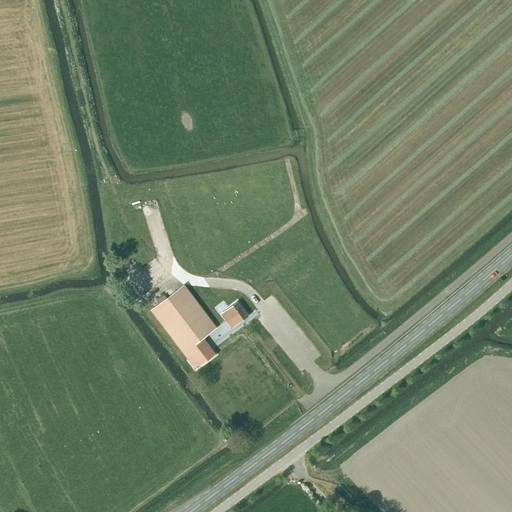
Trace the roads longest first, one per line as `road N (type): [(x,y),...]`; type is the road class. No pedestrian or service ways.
road 1 (primary): [(189,511),(511,254)]
road 2 (unclassified): [(217,511),(511,282)]
road 3 (unclassified): [(511,235),(303,406)]
